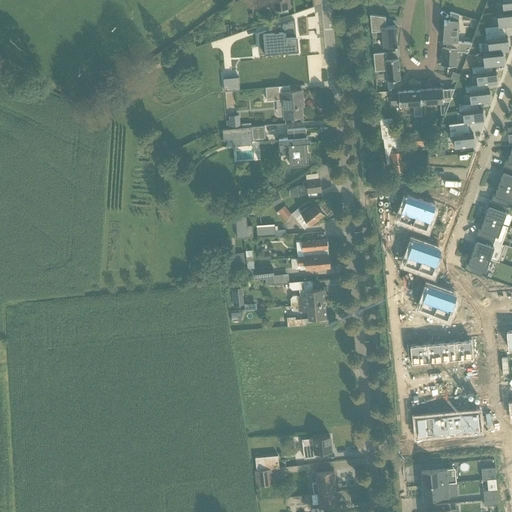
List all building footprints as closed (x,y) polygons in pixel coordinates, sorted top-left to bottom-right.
[(270,0),(271,10),(290,8),(288,0),(270,0)] [(511,0),(501,0),(503,12),(511,11),(511,0)] [(511,11),(503,12),(496,13),(498,26),(511,24),(511,11)] [(457,42),(458,21),(459,14),(450,12),(449,21),(444,20),(442,41),(446,42),(457,43),(457,42)] [(395,26),(386,26),(385,17),(370,14),(369,14),(371,32),(372,32),(381,31),(381,33),(383,48),(397,47),(395,26)] [(259,43),(262,80),(292,78),(290,41),(311,39),(309,21),(293,22),(293,30),(278,32),(279,41),(259,43)] [(508,50),(507,37),(487,39),(488,52),(502,51),(508,50)] [(468,52),(471,42),(457,42),(457,43),(446,42),(446,47),(442,47),(441,65),(455,66),(456,52),(468,52)] [(504,64),(502,51),(488,52),(482,53),(484,66),(504,64)] [(191,62),(188,52),(164,60),(169,72),(180,69),(179,66),(191,62)] [(398,58),(386,59),(385,52),(374,53),(373,53),(374,71),(375,71),(386,70),(387,80),(392,80),(393,87),(394,87),(393,80),(400,79),(398,58)] [(153,70),(160,67),(157,60),(150,63),(153,70)] [(497,83),(495,71),(475,73),(477,85),(497,83)] [(283,118),(302,116),(301,100),(302,100),(302,90),(290,91),(289,85),(265,88),(266,101),(282,100),(283,118)] [(449,101),(454,88),(442,89),(442,88),(420,89),(420,91),(421,103),(421,104),(443,102),(449,101)] [(421,103),(420,91),(420,89),(419,89),(419,90),(398,91),(398,93),(390,94),(390,101),(390,104),(392,104),(398,103),(398,105),(400,105),(413,105),(413,116),(422,116),(421,104),(421,103)] [(490,102),(488,90),(469,92),(470,104),(490,102)] [(483,120),(482,108),(462,111),(463,123),(483,120)] [(226,121),(227,128),(239,127),(238,115),(229,116),(229,120),(226,121)] [(392,118),(379,119),(382,139),(386,138),(388,154),(385,154),(387,169),(390,168),(391,173),(394,172),(395,176),(403,175),(402,171),(404,171),(404,170),(407,170),(406,163),(403,163),(400,136),(394,137),(392,118)] [(242,128),(229,129),(230,143),(265,139),(264,126),(251,127),(251,123),(241,124),(242,128)] [(305,128),(286,130),(287,138),(278,139),(280,155),(289,154),(290,166),(308,164),(306,143),(310,143),(306,137),(305,128)] [(474,146),(473,134),(453,136),(454,148),(474,146)] [(429,135),(413,136),(414,145),(429,144),(429,135)] [(505,160),(503,166),(511,169),(511,149),(507,161),(505,160)] [(448,166),(448,158),(438,158),(438,166),(448,166)] [(502,173),(498,184),(511,189),(511,169),(503,166),(500,173),(502,173)] [(298,196),(298,193),(320,191),(319,179),(306,180),(302,182),(303,186),(297,186),(289,190),(289,197),(298,196)] [(493,195),(491,201),(505,206),(507,207),(509,201),(511,202),(511,199),(511,189),(498,184),(494,195),(493,195)] [(244,190),(236,195),(240,202),(249,197),(244,190)] [(273,205),(274,206),(282,201),(278,194),(270,199),(270,200),(268,201),(272,206),(273,205)] [(416,211),(420,199),(407,195),(402,206),(416,211)] [(435,205),(420,199),(416,211),(430,217),(435,205)] [(488,207),(484,218),(501,224),(505,212),(503,212),(505,206),(491,201),(489,200),(486,207),(488,207)] [(307,207),(300,212),(301,214),(295,218),(304,229),(323,215),(315,204),(309,209),(307,207)] [(402,206),(398,219),(412,224),(416,211),(402,206)] [(430,217),(416,211),(412,224),(426,229),(430,217)] [(285,212),(279,217),(285,225),(292,220),(285,212)] [(478,229),(476,235),(493,241),(495,235),(497,236),(501,224),(484,218),(480,229),(478,229)] [(257,235),(274,234),(274,224),(256,225),(257,235)] [(254,227),(242,228),(243,238),(255,237),(254,227)] [(476,242),(472,253),(489,259),(493,247),(491,247),(493,241),(476,235),(474,241),(476,242)] [(295,242),(297,257),(328,254),(327,239),(295,242)] [(408,251),(422,256),(426,245),(412,240),(408,251)] [(422,256),(436,262),(440,250),(426,245),(422,256)] [(418,269),(422,256),(408,251),(404,264),(418,269)] [(464,270),(481,276),(483,270),(485,271),(489,259),(472,253),(468,264),(466,263),(464,270)] [(328,254),(297,257),(297,259),(290,260),(291,269),(299,268),(300,270),(329,267),(328,254)] [(418,269),(432,274),(436,262),(422,256),(418,269)] [(272,266),(254,268),(253,261),(246,262),(248,280),(265,278),(274,277),(273,276),(272,266)] [(265,278),(266,285),(283,283),(283,275),(273,276),(274,277),(265,278)] [(296,306),(325,303),(323,289),(312,290),(312,280),(288,282),(289,287),(292,290),(301,289),(302,290),(303,291),(304,291),(304,292),(303,292),(303,296),(296,296),(296,295),(292,296),(290,298),(290,306),(296,306)] [(437,302),(441,290),(428,285),(423,297),(437,302)] [(231,289),(233,306),(243,305),(242,288),(231,289)] [(441,290),(437,302),(451,307),(456,295),(441,290)] [(433,314),(437,302),(423,297),(419,309),(433,314)] [(433,314),(447,319),(451,307),(437,302),(433,314)] [(326,317),(325,303),(296,306),(297,312),(307,311),(307,319),(326,317)] [(231,313),(231,323),(241,322),(241,313),(231,313)] [(287,327),(306,325),(305,319),(295,319),(295,317),(286,318),(287,327)] [(473,358),(471,340),(455,342),(457,359),(473,358)] [(455,342),(440,343),(442,361),(457,359),(455,342)] [(442,361),(440,343),(425,344),(427,362),(442,361)] [(427,362),(425,344),(409,346),(411,364),(427,362)] [(477,412),(462,413),(463,430),(479,429),(477,412)] [(463,430),(462,413),(447,415),(448,432),(463,430)] [(447,415),(432,416),(433,433),(448,432),(447,415)] [(433,433),(432,416),(416,418),(417,434),(433,433)] [(330,436),(302,439),(304,455),(311,454),(311,456),(323,455),(323,451),(331,450),(330,436)] [(254,438),(257,470),(270,469),(267,437),(254,438)] [(421,471),(422,486),(455,482),(454,468),(421,471)] [(494,468),(481,469),(482,479),(487,479),(495,478),(494,468)] [(257,470),(254,471),(255,487),(273,485),(271,469),(270,469),(257,470)] [(313,494),(336,492),(335,481),(333,471),(315,473),(316,483),(312,483),(313,494)] [(495,478),(487,479),(488,490),(496,489),(495,478)] [(455,482),(422,486),(423,499),(456,496),(455,482)] [(483,500),(497,498),(496,489),(488,490),(482,491),(483,500)] [(337,505),(336,492),(313,494),(304,495),(305,503),(312,502),(312,505),(318,504),(318,508),(313,509),(312,511),(323,511),(323,508),(329,507),(329,506),(337,505)] [(424,511),(458,511),(458,508),(449,509),(449,503),(434,505),(434,510),(424,511)]
